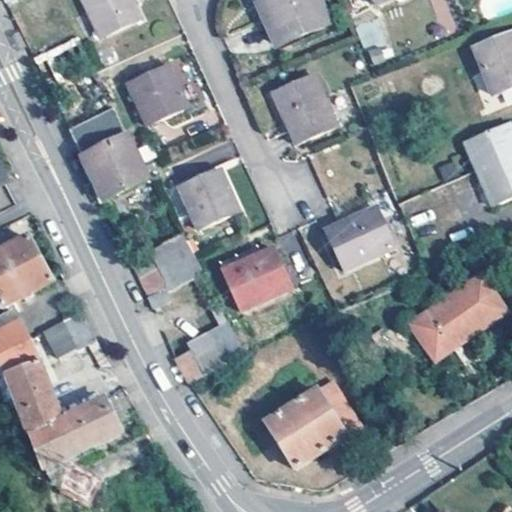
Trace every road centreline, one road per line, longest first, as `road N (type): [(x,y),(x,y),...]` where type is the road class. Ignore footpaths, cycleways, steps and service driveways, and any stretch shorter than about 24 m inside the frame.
road 1 (secondary): [(67,200),(157,388),(239,511)]
road 2 (residential): [(282,207),(201,30),(208,0)]
road 3 (tertiary): [(356,511),(511,414)]
road 4 (secondary): [(67,200),(0,41)]
road 5 (secondary): [(0,86),(67,200)]
